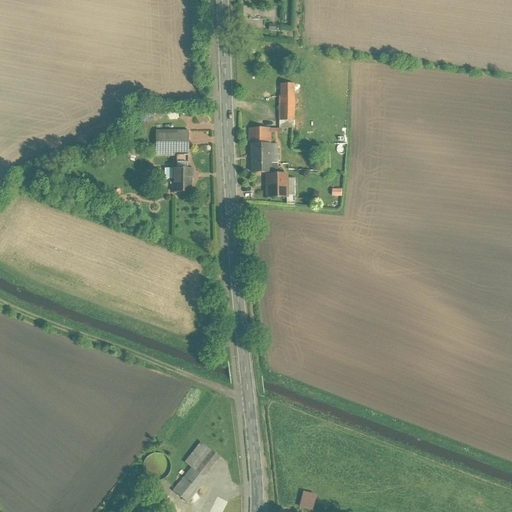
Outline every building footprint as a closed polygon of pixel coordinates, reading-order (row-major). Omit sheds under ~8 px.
[(282,129),(298,129),(298,83),(282,83),(282,129)] [(269,173),(269,197),(298,197),(298,178),(292,178),(292,172),(277,172),(277,164),(281,164),(281,144),(274,143),(274,129),(251,129),(251,145),(253,145),(254,173),(269,173)] [(175,179),(175,192),(196,193),(196,168),(192,168),(192,131),(159,130),(159,155),(178,156),(178,168),(167,168),(167,179),(175,179)] [(172,491),(188,504),(201,488),(199,486),(222,458),(202,442),(185,463),(191,468),(172,491)] [(316,496),(304,492),(300,507),(312,510),(316,496)]
